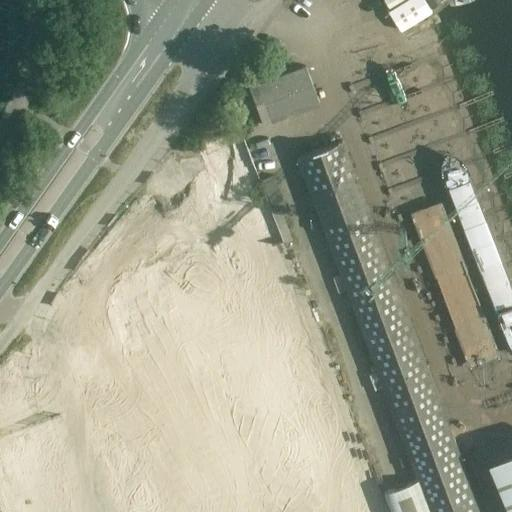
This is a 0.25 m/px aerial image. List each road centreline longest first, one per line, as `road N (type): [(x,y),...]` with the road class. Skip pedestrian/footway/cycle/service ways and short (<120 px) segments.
road 1 (unclassified): [(0,350),(233,49)]
road 2 (primary): [(0,268),(181,5)]
